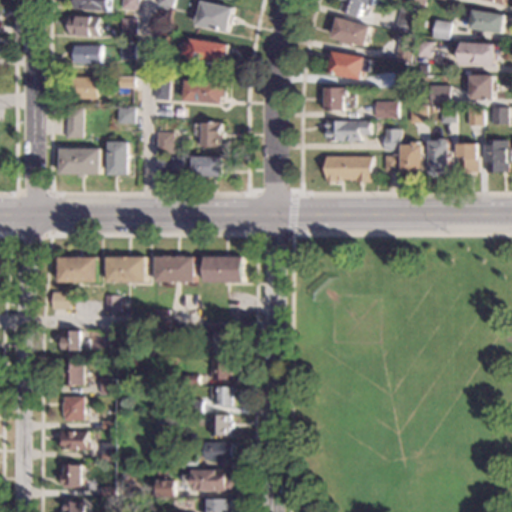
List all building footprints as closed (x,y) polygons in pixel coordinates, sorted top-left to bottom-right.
[(112,0),(111,12),(75,9),(75,0),(112,0)] [(140,0),(139,11),(123,9),(124,0),(140,0)] [(174,0),(173,8),(159,5),(160,0),(174,0)] [(375,0),(373,7),(364,4),(359,17),(342,11),(345,1),(341,0),(375,0)] [(426,0),(423,9),(407,4),(408,0),(426,0)] [(234,9),(232,17),(235,17),(233,25),(231,24),(229,32),(198,25),(204,2),(234,9)] [(418,11),(412,37),(394,32),(400,6),(418,11)] [(506,16),(503,34),(471,29),(474,10),(506,16)] [(103,18),(102,37),(72,36),(73,17),(103,18)] [(139,21),(138,35),(122,34),(123,19),(139,21)] [(371,28),(366,47),(332,38),(338,19),(371,28)] [(452,23),(449,41),(432,38),(436,20),(452,23)] [(174,35),(171,51),(156,48),(158,33),(174,35)] [(230,46),(229,56),(225,55),(223,66),(189,60),(190,55),(185,54),(188,42),(193,43),(194,39),(230,46)] [(434,42),(433,58),(418,57),(418,41),(434,42)] [(414,46),(411,65),(394,62),(397,43),(414,46)] [(503,45),(503,56),(495,55),(495,66),(462,64),(463,43),(503,45)] [(137,59),(123,59),(123,46),(137,46),(137,59)] [(103,64),(76,64),(76,47),(103,47),(103,64)] [(365,58),(365,60),(371,61),(369,73),(363,72),(361,80),(329,74),(333,52),(365,58)] [(412,75),(411,92),(393,90),(394,74),(412,75)] [(495,100),(472,101),(472,76),(495,76),(495,100)] [(137,88),(121,88),(121,77),(137,78),(137,88)] [(99,100),(79,99),(79,94),(74,94),(74,78),(100,79),(99,100)] [(172,80),(171,101),(156,100),(158,79),(172,80)] [(226,84),(226,87),(228,87),(227,98),(225,98),(225,105),(187,102),(189,80),(226,84)] [(345,89),(348,89),(348,96),(354,96),(354,108),(345,108),(345,111),(326,111),(326,89),(345,89)] [(452,105),(437,105),(437,90),(448,90),(452,90),(452,105)] [(397,118),(375,118),(375,102),(397,102),(397,118)] [(509,125),(492,125),(492,107),(509,107),(509,125)] [(428,124),(412,124),(412,108),(428,108),(428,124)] [(456,124),(441,123),(441,108),(457,108),(456,124)] [(137,124),(120,124),(120,109),(137,109),(137,124)] [(484,127),(468,126),(469,109),(484,109),(484,127)] [(84,139),(67,139),(67,110),(84,110),(84,139)] [(371,136),(361,136),(361,142),(328,142),(328,129),(327,129),(327,122),(371,122),(371,136)] [(223,140),(222,140),(221,148),(204,148),(204,136),(196,136),(196,123),(223,123),(223,140)] [(401,130),(400,152),(384,151),(385,129),(401,130)] [(175,154),(158,154),(158,132),(160,132),(175,132),(175,154)] [(447,142),(450,142),(449,173),(430,173),(430,142),(441,142),(441,139),(447,139),(447,142)] [(509,148),(511,148),(511,165),(509,165),(509,174),(487,174),(487,140),(509,140),(509,148)] [(130,175),(110,175),(110,143),(130,143),(130,175)] [(420,146),(423,146),(423,173),(403,173),(403,145),(413,145),(413,143),(420,143),(420,146)] [(479,172),(458,172),(458,143),(479,144),(479,172)] [(101,176),(62,176),(61,150),(101,149),(101,176)] [(400,172),(385,172),(385,156),(400,157),(400,172)] [(173,173),(157,173),(157,157),(173,157),(173,173)] [(224,178),(175,178),(175,157),(224,157),(224,178)] [(372,183),(356,183),(356,180),(338,180),(338,183),(326,183),(327,157),(372,158),(372,183)] [(147,283),(108,283),(109,257),(147,257),(147,283)] [(188,258),(196,258),(196,284),(182,284),(181,283),(173,283),(172,284),(169,284),(167,283),(157,283),(157,257),(175,257),(175,258),(179,258),(179,257),(188,257),(188,258)] [(98,283),(89,283),(89,285),(83,285),(83,283),(75,283),(75,285),(69,285),(69,283),(60,283),(60,258),(98,258),(98,283)] [(244,283),(206,283),(206,258),(244,258),(244,283)] [(71,310),(52,310),(52,292),(71,292),(71,310)] [(120,312),(105,312),(105,296),(120,296),(120,312)] [(171,310),(171,328),(155,328),(155,310),(171,310)] [(149,328),(132,328),(132,311),(149,311),(149,328)] [(82,340),(89,340),(89,350),(82,350),(82,351),(63,351),(63,331),(82,331),(82,340)] [(119,349),(107,349),(107,333),(119,333),(119,349)] [(235,353),(216,353),(216,342),(211,342),(211,333),(235,333),(235,353)] [(233,367),(234,367),(234,381),(213,381),(213,379),(212,379),(212,373),(213,373),(213,359),(233,359),(233,367)] [(85,378),(86,378),(86,387),(64,387),(64,364),(85,364),(85,378)] [(201,385),(185,385),(185,376),(201,376),(201,385)] [(117,394),(100,394),(100,380),(117,380),(117,394)] [(235,388),(237,388),(237,394),(235,394),(235,406),(214,406),(214,397),(212,397),(212,387),(235,387),(235,388)] [(85,421),(74,421),(72,423),(67,423),(66,422),(65,421),(65,416),(64,416),(64,402),(65,402),(65,398),(85,398),(85,421)] [(231,423),(234,423),(234,429),(231,429),(231,437),(212,437),(212,416),(231,416),(231,423)] [(89,442),(91,442),(91,450),(88,450),(88,451),(61,451),(61,442),(57,442),(58,432),(89,432),(89,442)] [(117,453),(101,453),(101,443),(117,443),(117,453)] [(233,460),(228,460),(228,464),(220,464),(220,461),(207,461),(207,443),(233,443),(233,460)] [(116,462),(101,462),(101,454),(116,454),(116,462)] [(199,470),(184,470),(184,458),(199,458),(199,470)] [(83,489),(63,489),(63,474),(64,474),(64,465),(83,465),(83,489)] [(229,472),(234,472),(234,480),(236,482),(236,490),(234,492),(195,492),(195,486),(187,486),(187,474),(196,474),(196,470),(229,470),(229,472)] [(176,481),(176,497),(157,497),(157,481),(176,481)] [(116,497),(101,497),(101,486),(103,486),(116,486),(116,497)] [(233,511),(203,511),(203,499),(233,499),(233,511)] [(83,511),(63,511),(63,502),(83,502),(83,511)]
